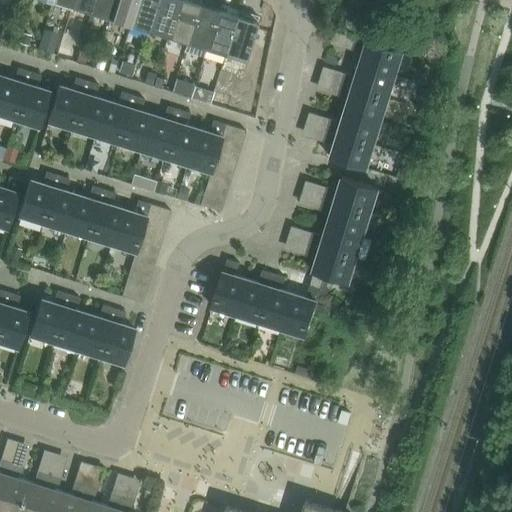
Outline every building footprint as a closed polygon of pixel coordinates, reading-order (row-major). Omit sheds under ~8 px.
[(91,12),(94,0),(74,0),(72,6),(91,12)] [(111,18),(116,0),(94,0),(91,12),(111,18)] [(130,24),(137,0),(116,0),(111,18),(130,24)] [(149,30),(158,0),(137,0),(130,24),(149,30)] [(168,36),(179,0),(158,0),(149,30),(168,36)] [(187,42),(200,3),(200,0),(179,0),(168,36),(187,42)] [(206,48),(219,9),(200,3),(187,42),(206,48)] [(226,54),(238,15),(219,9),(206,48),(226,54)] [(246,60),(259,17),(259,16),(257,21),(238,15),(226,54),(246,60)] [(395,75),(402,52),(369,41),(368,41),(356,37),(352,49),(360,52),(360,50),(365,52),(361,65),(395,75)] [(388,98),(395,75),(361,65),(357,78),(352,76),(353,75),(345,72),(341,84),(388,98)] [(0,113),(15,118),(30,71),(18,68),(16,75),(18,76),(16,81),(3,77),(0,85),(0,113)] [(39,126),(50,91),(48,91),(35,87),(37,82),(39,82),(41,75),(30,71),(15,118),(38,125),(39,126)] [(73,128),(87,81),(76,77),(73,85),(75,85),(74,91),(61,87),(61,86),(59,86),(49,120),(50,121),(50,120),(73,128)] [(96,135),(106,101),(93,97),(94,91),(96,92),(99,84),(87,81),(73,128),(96,135)] [(388,98),(341,84),(338,95),(345,97),(346,95),(351,97),(347,110),(381,120),(388,98)] [(118,142),(133,95),(122,91),(119,99),(121,100),(120,105),(106,101),(96,135),(118,142)] [(141,149),(152,115),(138,111),(140,106),(142,106),(144,98),(133,95),(118,142),(141,149)] [(164,156),(179,109),(167,106),(165,113),(167,114),(165,119),(152,115),(141,149),(164,156)] [(187,164),(198,129),(184,125),(186,120),(188,121),(190,113),(179,109),(164,156),(187,164)] [(374,144),(381,120),(347,110),(343,124),(338,122),(339,120),(331,118),(327,129),(374,144)] [(215,158),(219,147),(222,135),(226,124),(213,120),(211,128),(213,128),(211,133),(198,129),(187,164),(211,171),(211,170),(215,158)] [(242,142),(246,130),(226,124),(222,135),(242,142)] [(367,166),(374,144),(327,129),(324,141),(331,143),(332,141),(337,143),(333,156),(332,156),(332,157),(367,168),(368,167),(367,166)] [(239,153),(242,142),(222,135),(219,147),(239,153)] [(235,165),(239,153),(219,147),(215,158),(235,165)] [(232,176),(235,165),(215,158),(211,170),(232,176)] [(228,188),(232,176),(211,170),(211,171),(208,181),(228,188)] [(43,222),(58,175),(46,171),(44,179),(46,179),(44,185),(31,181),(31,180),(30,180),(19,215),(21,215),(43,222)] [(66,229),(77,195),(63,191),(65,186),(67,186),(69,178),(58,175),(43,222),(66,229)] [(7,227),(18,193),(22,180),(9,176),(7,184),(9,185),(7,190),(0,187),(0,224),(6,227),(7,227)] [(370,212),(377,189),(378,190),(378,189),(344,178),(343,179),(344,179),(339,192),(334,190),(335,189),(327,186),(324,197),(370,212)] [(225,199),(228,188),(208,181),(204,193),(225,199)] [(89,236),(104,189),(92,186),(90,193),(92,194),(90,199),(77,195),(66,229),(89,236)] [(112,243),(123,209),(109,205),(111,200),(113,200),(115,193),(104,189),(89,236),(112,243)] [(221,211),(225,199),(204,193),(201,204),(221,211)] [(363,235),(370,212),(324,197),(320,209),(328,211),(328,209),(333,211),(329,224),(363,235)] [(136,251),(136,249),(140,238),(143,227),(147,215),(150,204),(138,200),(136,207),(138,208),(136,213),(123,209),(112,243),(135,250),(134,251),(136,251)] [(167,221),(171,210),(150,204),(147,215),(167,221)] [(164,233),(167,221),(147,215),(143,227),(164,233)] [(356,257),(363,235),(329,224),(325,238),(320,236),(321,234),(313,232),(309,243),(356,257)] [(160,244),(164,233),(143,227),(140,238),(160,244)] [(157,256),(160,244),(140,238),(136,249),(157,256)] [(348,280),(356,257),(309,243),(306,255),(314,257),(314,255),(319,257),(315,270),(314,271),(315,271),(315,272),(324,275),(348,282),(349,280),(348,280)] [(153,267),(157,256),(136,249),(136,251),(133,261),(153,267)] [(237,313),(248,279),(234,275),(236,270),(238,270),(240,263),(228,259),(224,271),(213,306),(214,306),(237,313)] [(150,279),(153,267),(133,261),(129,272),(150,279)] [(260,320),(275,273),(263,270),(261,277),(263,278),(261,283),(248,279),(237,313),(260,320)] [(146,290),(150,279),(129,272),(126,284),(146,290)] [(307,335),(317,300),(316,300),(324,275),(315,272),(307,297),(294,293),(283,327),(305,334),(305,335),(307,335)] [(283,327),(294,293),(280,289),(282,284),(284,285),(286,277),(275,273),(260,320),(283,327)] [(143,302),(146,290),(126,284),(122,295),(143,302)] [(0,319),(9,292),(0,289),(0,319)] [(54,341),(69,294),(57,290),(55,298),(57,299),(55,304),(42,300),(42,299),(41,299),(30,334),(31,334),(54,341)] [(18,347),(29,312),(27,312),(14,308),(16,303),(18,303),(20,296),(9,292),(0,319),(0,340),(16,346),(18,347)] [(77,348),(87,314),(74,310),(76,305),(78,305),(80,298),(69,294),(54,341),(77,348)] [(100,355),(114,308),(103,305),(100,312),(102,313),(101,318),(87,314),(77,348),(100,355)] [(123,363),(134,328),(133,328),(120,324),(121,319),(123,320),(126,312),(114,308),(100,355),(122,362),(122,363),(123,363)] [(0,500),(12,462),(1,458),(0,460),(0,466),(1,467),(0,470),(0,500)] [(0,511),(16,511),(27,480),(17,477),(19,472),(22,473),(24,466),(12,462),(0,500),(0,511)] [(37,511),(49,473),(38,470),(35,478),(38,478),(36,484),(27,480),(16,511),(37,511)] [(56,511),(63,492),(54,489),(56,484),(58,485),(61,477),(49,473),(37,511),(56,511)] [(77,511),(86,485),(74,481),(72,489),(75,490),(73,495),(63,492),(56,511),(77,511)] [(97,511),(100,503),(91,500),(92,495),(95,496),(97,488),(86,485),(77,511),(97,511)] [(117,511),(122,496),(111,493),(109,500),(111,501),(110,506),(100,503),(97,511),(117,511)] [(127,511),(129,507),(131,508),(134,500),(122,496),(117,511),(127,511)] [(225,511),(343,511),(334,509),(307,501),(303,511),(246,511),(228,506),(227,507),(225,511)]
